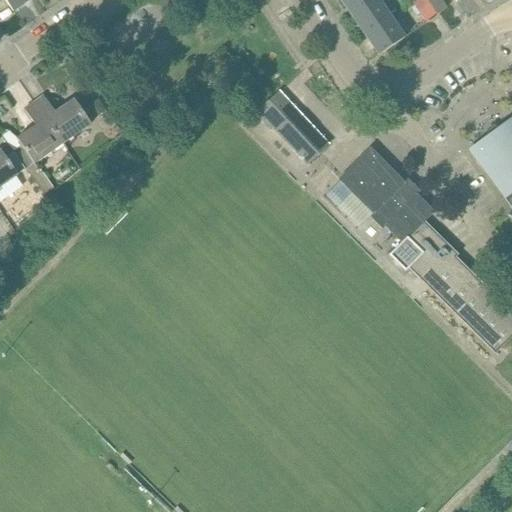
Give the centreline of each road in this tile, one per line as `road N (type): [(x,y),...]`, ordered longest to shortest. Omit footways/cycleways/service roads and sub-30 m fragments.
road 1 (residential): [(511,266),(381,94)]
road 2 (residential): [(381,94),(511,14)]
road 3 (residential): [(381,94),(351,73),(302,0)]
